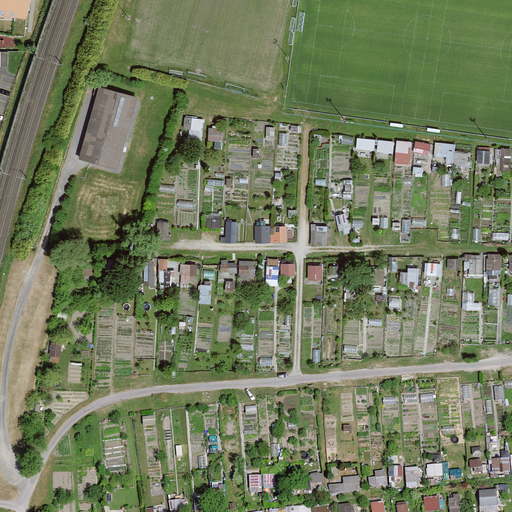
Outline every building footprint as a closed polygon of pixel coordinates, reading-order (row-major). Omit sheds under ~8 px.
[(0,0),(0,14),(26,17),(30,0),(0,0)] [(120,91),(104,87),(83,159),(117,169),(136,105),(117,100),(120,91)] [(191,128),(189,136),(201,138),(205,118),(187,113),(184,126),(191,128)] [(209,126),(209,139),(224,138),(224,125),(209,126)] [(395,150),(395,138),(358,137),(357,149),(395,150)] [(396,138),(395,160),(411,160),(412,139),(396,138)] [(416,139),(415,150),(430,152),(432,141),(416,139)] [(435,157),(455,157),(455,141),(435,141),(435,157)] [(479,149),(478,159),(490,160),(491,150),(479,149)] [(226,240),(237,240),(238,219),(227,219),(226,240)] [(288,240),(288,223),(255,224),(256,240),(288,240)] [(312,223),(311,243),(328,243),(328,223),(312,223)] [(488,266),(502,267),(503,252),(488,251),(488,266)] [(469,272),(483,271),(482,252),(468,253),(469,272)] [(268,257),(267,278),(278,279),(279,257),(268,257)] [(240,276),(256,277),(257,259),(240,258),(240,276)] [(222,270),(237,270),(237,261),(221,261),(222,270)] [(281,261),(281,272),(296,273),(296,261),(281,261)] [(427,261),(426,271),(442,272),(442,262),(427,261)] [(192,281),(192,273),(198,273),(197,262),(181,262),(182,281),(192,281)] [(324,263),(309,262),(308,278),(323,278),(324,263)] [(409,270),(401,270),(401,280),(419,281),(420,266),(409,265),(409,270)] [(385,283),(385,267),(375,267),(375,283),(385,283)] [(201,282),(200,301),(211,301),(212,283),(201,282)] [(428,475),(443,476),(443,463),(428,463),(428,475)] [(391,475),(403,475),(402,465),(390,466),(391,475)] [(407,465),(406,485),(420,486),(420,466),(407,465)] [(387,471),(370,472),(370,485),(388,485),(387,471)] [(250,474),(251,491),(262,490),(262,487),(273,487),(272,473),(250,474)] [(322,473),(310,474),(312,488),(324,486),(322,473)] [(361,475),(344,475),(344,482),(330,483),(331,491),(361,490),(361,475)] [(440,495),(425,496),(425,509),(440,509),(440,495)] [(450,495),(450,511),(463,511),(462,495),(450,495)] [(497,496),(480,497),(481,511),(497,510),(497,496)] [(372,501),(372,511),(386,511),(386,500),(372,501)] [(354,511),(355,502),(340,502),(340,511),(354,511)] [(399,504),(398,511),(409,511),(410,503),(399,504)]
